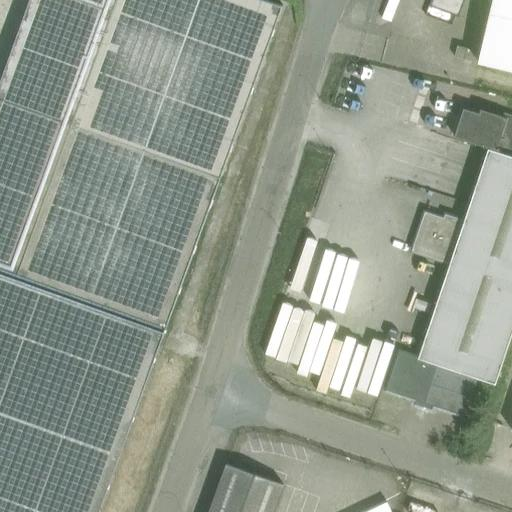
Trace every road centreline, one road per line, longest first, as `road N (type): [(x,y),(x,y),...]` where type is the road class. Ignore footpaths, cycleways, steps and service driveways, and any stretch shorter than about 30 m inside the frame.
road 1 (unclassified): [(211,387),(330,0)]
road 2 (unclassified): [(511,491),(211,387)]
road 3 (unclassified): [(166,511),(211,387)]
